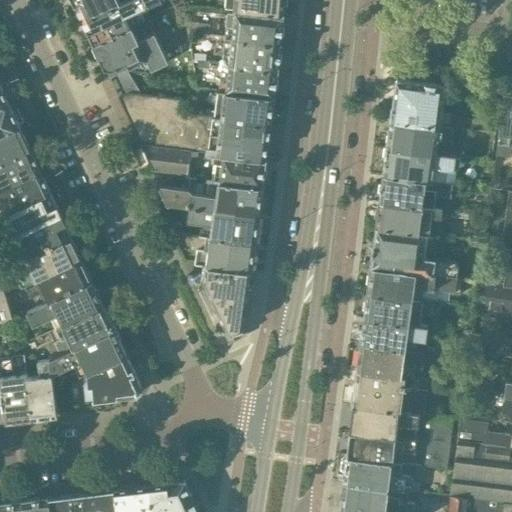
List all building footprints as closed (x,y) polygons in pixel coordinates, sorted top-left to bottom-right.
[(75,0),(84,17),(120,1),(122,0),(121,0),(75,0)] [(120,1),(84,17),(95,41),(139,21),(145,18),(141,11),(162,2),(160,0),(122,0),(120,1)] [(239,0),(239,8),(283,12),(284,0),(239,0)] [(182,27),(189,26),(186,7),(179,7),(182,27)] [(284,15),(235,11),(233,38),(281,42),(284,15)] [(100,55),(101,55),(106,66),(111,77),(131,68),(130,66),(139,62),(140,64),(144,62),(146,66),(151,64),(153,68),(170,61),(156,31),(146,36),(139,21),(95,41),(93,45),(97,54),(100,55)] [(281,42),(233,38),(230,64),(278,68),(281,42)] [(278,68),(230,64),(227,90),(275,94),(278,68)] [(141,82),(157,84),(158,74),(142,72),(141,82)] [(418,81),(397,78),(392,118),(440,124),(440,122),(452,124),(453,112),(441,111),(445,84),(438,83),(438,82),(426,81),(425,81),(418,80),(418,81)] [(0,110),(11,106),(0,84),(0,83),(0,110)] [(511,154),(511,149),(511,87),(506,87),(498,152),(511,154)] [(222,89),(218,115),(272,121),(275,94),(227,90),(222,89)] [(218,115),(183,112),(181,111),(180,110),(179,109),(178,108),(178,107),(178,105),(179,98),(126,91),(119,94),(142,143),(191,149),(215,151),(267,157),(272,121),(218,115)] [(0,136),(21,127),(11,106),(0,110),(0,136)] [(467,117),(466,126),(495,130),(496,121),(467,117)] [(440,124),(392,118),(388,145),(438,152),(454,154),(458,127),(442,125),(440,124)] [(0,163),(31,149),(21,127),(0,136),(0,163)] [(191,149),(142,143),(154,168),(188,172),(191,149)] [(388,145),(385,173),(434,179),(436,165),(456,168),(458,154),(454,154),(438,152),(388,145)] [(31,149),(0,163),(0,190),(41,171),(31,149)] [(263,184),(267,157),(215,151),(213,179),(219,179),(263,184)] [(51,192),(41,171),(0,190),(0,205),(4,214),(5,213),(8,212),(51,192)] [(385,173),(381,199),(438,207),(440,193),(452,195),(454,183),(442,181),(434,179),(385,173)] [(190,204),(259,213),(259,211),(256,210),(257,204),(261,200),(263,184),(219,179),(217,194),(193,191),(193,189),(190,186),(161,183),(170,202),(190,204)] [(511,189),(510,190),(498,282),(511,283),(511,189)] [(0,237),(2,242),(16,236),(62,214),(51,192),(8,212),(5,213),(10,223),(0,227),(0,237)] [(381,199),(378,226),(428,232),(434,233),(437,233),(440,234),(444,208),(438,207),(381,199)] [(201,234),(255,241),(259,213),(190,204),(188,219),(202,221),(201,234)] [(26,258),(72,236),(62,214),(16,236),(2,242),(8,254),(22,248),(26,258)] [(378,226),(373,265),(422,271),(457,276),(459,265),(455,260),(434,257),(437,233),(434,233),(428,232),(378,226)] [(255,241),(201,234),(194,233),(192,247),(198,248),(196,262),(204,264),(251,269),(255,241)] [(72,236),(26,258),(30,267),(17,273),(23,286),(28,284),(39,278),(82,258),(72,236)] [(474,238),(472,250),(483,252),(485,240),(474,238)] [(49,301),(92,280),(82,258),(39,278),(28,284),(33,295),(40,292),(45,303),(49,301)] [(250,282),(251,269),(204,264),(202,278),(206,279),(220,310),(216,312),(230,341),(248,333),(250,311),(246,310),(247,300),(249,300),(252,300),(255,283),(250,282)] [(457,276),(422,271),(373,265),(370,291),(415,296),(433,298),(436,299),(438,288),(461,291),(463,277),(457,276)] [(0,320),(15,319),(0,270),(0,320)] [(511,283),(498,282),(480,279),(477,306),(511,309),(511,283)] [(60,312),(65,322),(103,304),(92,280),(49,301),(45,303),(28,310),(34,324),(60,312)] [(370,291),(366,315),(420,322),(421,311),(431,312),(433,298),(415,296),(370,291)] [(115,329),(103,304),(65,322),(56,326),(63,340),(58,343),(62,354),(77,347),(115,329)] [(429,323),(420,322),(366,315),(366,317),(363,341),(416,348),(418,336),(427,337),(429,323)] [(89,373),(128,355),(115,329),(77,347),(62,354),(51,360),(53,375),(76,365),(81,377),(89,373)] [(416,348),(363,341),(363,344),(360,367),(413,374),(415,362),(423,363),(425,349),(416,348)] [(470,361),(482,363),(484,349),(471,347),(470,361)] [(0,373),(5,420),(32,417),(28,377),(27,372),(15,373),(13,355),(0,356),(0,373)] [(142,387),(128,355),(89,373),(90,383),(86,384),(88,400),(137,394),(142,387)] [(40,375),(28,377),(32,417),(58,414),(53,375),(51,360),(39,360),(40,375)] [(359,370),(355,402),(424,411),(429,376),(413,374),(360,367),(359,370)] [(453,415),(424,411),(355,402),(355,405),(352,429),(450,441),(453,415)] [(511,444),(511,435),(511,433),(487,430),(489,416),(463,413),(461,428),(459,438),(511,444)] [(352,429),(351,431),(349,448),(348,454),(404,462),(455,468),(458,448),(449,446),(450,441),(352,429)] [(511,444),(459,438),(458,448),(455,468),(451,495),(492,499),(511,501),(511,444)] [(348,454),(348,455),(343,458),(342,467),(347,471),(346,479),(345,480),(409,489),(419,490),(420,482),(406,480),(407,475),(402,475),(404,462),(348,454)] [(103,476),(122,474),(121,466),(102,468),(103,476)] [(409,489),(345,480),(342,505),(342,506),(387,511),(413,511),(415,501),(407,500),(409,489)] [(198,511),(185,481),(117,489),(118,511),(198,511)] [(118,511),(117,489),(49,497),(50,511),(118,511)] [(451,495),(448,511),(511,511),(511,501),(492,499),(451,495)] [(50,511),(49,497),(23,500),(24,511),(50,511)] [(24,511),(23,500),(0,502),(0,511),(24,511)]
